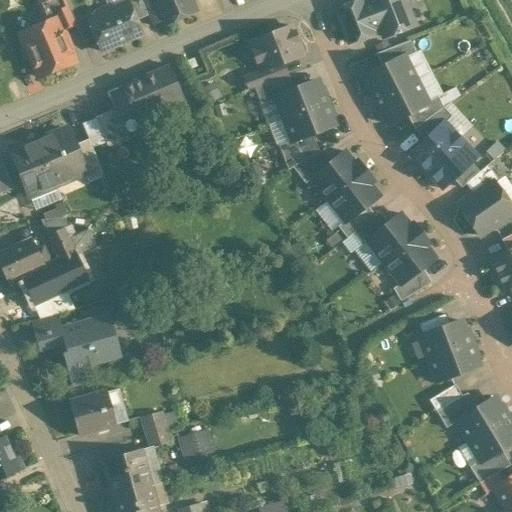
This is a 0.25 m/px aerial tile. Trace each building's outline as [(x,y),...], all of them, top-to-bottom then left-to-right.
[(45,0),(38,3),(45,22),(56,18),(62,31),(75,26),(73,21),(64,0),(45,0)] [(124,0),(126,4),(134,22),(147,16),(140,0),(124,0)] [(161,20),(152,0),(140,0),(147,16),(151,24),(161,20)] [(190,0),(152,0),(161,20),(164,26),(196,13),(190,0)] [(366,0),(369,5),(362,7),(370,31),(379,28),(383,38),(414,27),(409,12),(410,8),(406,0),(366,0)] [(360,1),(336,10),(348,44),(372,35),(370,31),(362,7),(360,1)] [(134,22),(126,4),(113,9),(109,7),(96,13),(94,18),(87,20),(95,38),(101,53),(141,36),(134,22)] [(86,16),(73,21),(75,26),(82,43),(95,38),(87,20),(86,16)] [(66,34),(62,31),(56,18),(45,22),(19,32),(21,37),(19,41),(23,49),(26,51),(37,78),(74,64),(71,55),(73,50),(66,34)] [(247,42),(259,72),(285,62),(304,55),(292,24),(247,42)] [(409,42),(375,54),(382,68),(405,57),(415,53),(409,42)] [(416,81),(405,57),(382,68),(363,77),(375,101),(416,81)] [(193,58),(183,62),(187,70),(197,66),(193,58)] [(285,62),(259,72),(244,78),(249,89),(254,87),(290,73),(285,62)] [(185,104),(169,63),(105,89),(113,110),(125,141),(142,134),(138,123),(185,104)] [(271,97),(296,88),(290,73),(254,87),(260,102),(271,97)] [(318,79),(296,88),(271,97),(280,121),(327,103),(318,79)] [(404,116),(428,104),(416,81),(375,101),(387,124),(404,116)] [(210,82),(199,89),(207,102),(218,96),(210,82)] [(454,89),(441,95),(448,104),(458,96),(454,89)] [(441,95),(428,104),(404,116),(414,130),(441,110),(448,104),(441,95)] [(260,102),(269,125),(280,121),(271,97),(260,102)] [(227,103),(211,109),(216,121),(231,114),(227,103)] [(280,121),(289,143),(313,134),(336,125),(327,103),(280,121)] [(448,104),(441,110),(449,118),(445,122),(460,139),(471,129),(448,104)] [(113,110),(82,123),(88,140),(93,151),(106,145),(107,148),(125,141),(113,110)] [(414,130),(424,140),(445,122),(449,118),(441,110),(414,130)] [(269,125),(278,148),(289,143),(280,121),(269,125)] [(409,155),(425,172),(442,190),(453,180),(471,164),(477,158),(460,139),(445,122),(424,140),(409,155)] [(85,175),(73,146),(67,130),(37,142),(55,187),(85,175)] [(313,134),(289,143),(278,148),(288,169),(292,167),(320,153),(313,134)] [(88,140),(73,146),(85,175),(88,184),(104,178),(93,151),(88,140)] [(37,142),(11,152),(34,209),(60,199),(55,187),(37,142)] [(310,180),(333,162),(324,151),(320,153),(292,167),(304,186),(310,180)] [(346,153),(333,162),(310,180),(326,201),(367,171),(359,160),(354,163),(346,153)] [(1,164),(0,164),(0,193),(12,189),(1,164)] [(479,173),(471,164),(453,180),(461,189),(466,185),(479,173)] [(259,166),(247,171),(252,183),(264,178),(259,166)] [(466,185),(474,197),(495,182),(499,180),(489,166),(479,173),(466,185)] [(326,201),(344,224),(368,206),(380,196),(371,184),(375,181),(367,171),(326,201)] [(511,208),(495,182),(474,197),(458,207),(478,237),(490,229),(497,229),(503,224),(504,219),(511,214),(511,208)] [(41,216),(43,220),(64,219),(68,219),(63,204),(56,207),(57,211),(41,216)] [(368,206),(344,224),(340,227),(347,237),(351,234),(376,216),(368,206)] [(366,242),(390,224),(381,212),(376,216),(351,234),(360,246),(366,242)] [(136,214),(127,215),(128,228),(137,227),(136,214)] [(401,215),(390,224),(366,242),(382,263),(420,233),(413,223),(409,226),(401,215)] [(43,220),(41,221),(47,235),(64,228),(67,227),(64,219),(43,220)] [(64,228),(47,235),(57,259),(74,253),(68,239),(64,228)] [(86,231),(68,239),(74,253),(92,246),(86,231)] [(428,244),(420,233),(382,263),(399,285),(420,268),(434,258),(425,246),(428,244)] [(511,235),(501,241),(506,252),(511,249),(511,235)] [(30,237),(0,251),(0,270),(7,285),(51,264),(42,246),(36,249),(30,237)] [(511,249),(506,252),(488,260),(502,292),(510,288),(511,287),(511,249)] [(420,268),(399,285),(391,290),(401,303),(431,284),(420,268)] [(74,315),(76,324),(93,319),(91,311),(74,315)] [(418,324),(422,335),(448,325),(444,314),(418,324)] [(29,323),(33,336),(61,328),(58,315),(29,323)] [(61,328),(33,336),(38,354),(59,348),(66,375),(117,361),(104,316),(93,319),(76,324),(61,328)] [(471,343),(462,320),(448,325),(422,335),(417,336),(426,360),(471,343)] [(480,367),(471,343),(426,360),(435,384),(480,367)] [(456,385),(429,401),(437,413),(463,398),(456,385)] [(118,389),(68,402),(77,437),(127,424),(118,389)] [(454,423),(479,408),(470,394),(463,398),(437,413),(445,428),(454,423)] [(496,398),(479,408),(454,423),(466,443),(508,419),(496,398)] [(379,406),(365,411),(369,424),(383,420),(379,406)] [(140,417),(145,437),(166,431),(162,416),(161,411),(140,417)] [(173,413),(162,416),(166,431),(178,428),(173,413)] [(466,443),(478,463),(500,450),(511,443),(511,425),(508,419),(466,443)] [(208,430),(177,439),(183,457),(213,449),(208,430)] [(145,437),(148,449),(152,448),(169,443),(166,431),(145,437)] [(4,437),(0,438),(0,480),(23,470),(17,456),(13,458),(4,437)] [(102,461),(112,498),(162,484),(152,448),(148,449),(102,461)] [(500,450),(478,463),(469,469),(478,485),(509,466),(500,450)] [(338,466),(327,469),(331,486),(343,483),(338,466)] [(511,511),(511,474),(491,487),(505,511),(503,511),(511,511)] [(112,498),(115,511),(157,511),(156,507),(167,504),(162,484),(112,498)] [(450,490),(439,489),(439,500),(449,501),(450,490)] [(210,511),(207,501),(198,504),(200,511),(210,511)] [(284,511),(281,501),(257,508),(258,511),(284,511)]
